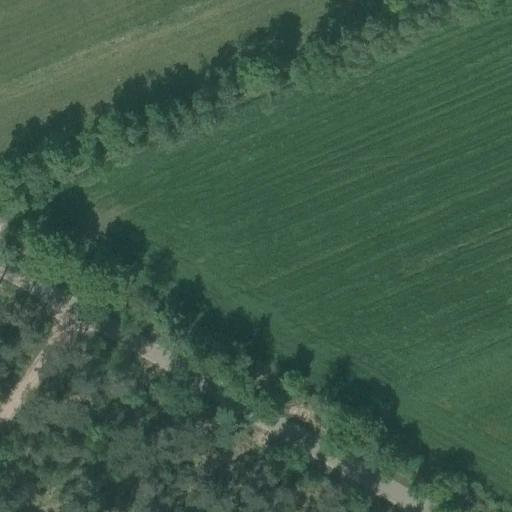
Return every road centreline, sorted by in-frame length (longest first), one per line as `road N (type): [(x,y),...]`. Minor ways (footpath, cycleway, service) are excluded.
road 1 (unclassified): [(445,511),(0,260)]
road 2 (track): [(0,412),(75,305)]
